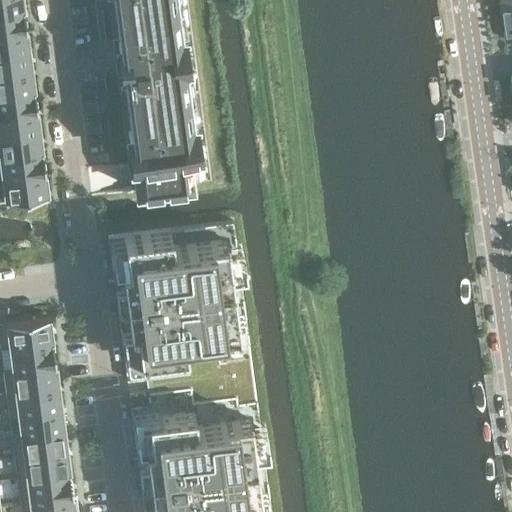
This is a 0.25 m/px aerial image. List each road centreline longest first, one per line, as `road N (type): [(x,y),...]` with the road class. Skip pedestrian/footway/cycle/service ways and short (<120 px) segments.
road 1 (tertiary): [(511,363),(461,0)]
road 2 (residential): [(87,279),(51,0)]
road 3 (residential): [(120,511),(87,279)]
